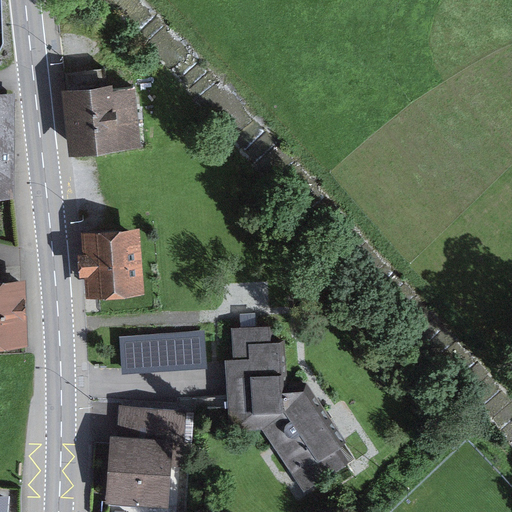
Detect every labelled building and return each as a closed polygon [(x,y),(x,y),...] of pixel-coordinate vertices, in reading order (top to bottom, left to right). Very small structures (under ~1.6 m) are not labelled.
[(69,88),(75,145),(135,139),(129,89),(108,91),(107,83),(69,88)] [(90,290),(140,286),(136,228),(86,231),(90,290)] [(0,338),(21,338),(17,279),(0,280),(0,338)] [(263,430),(304,493),(347,466),(338,452),(358,434),(315,379),(308,383),(288,384),(286,344),(274,345),(271,328),(233,329),(234,358),(225,358),(229,431),(263,430)] [(120,333),(122,369),(208,365),(206,329),(120,333)] [(109,437),(106,505),(170,508),(173,439),(109,437)]
